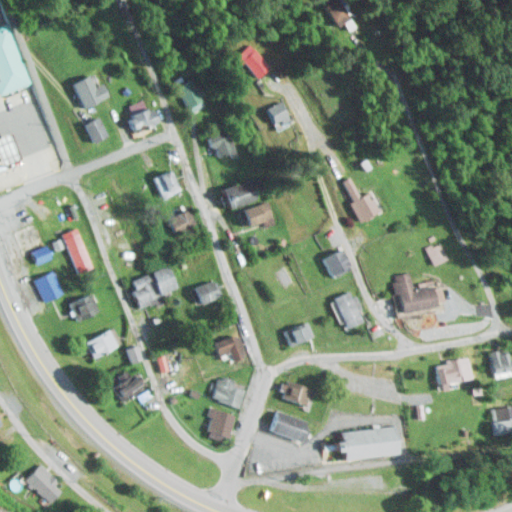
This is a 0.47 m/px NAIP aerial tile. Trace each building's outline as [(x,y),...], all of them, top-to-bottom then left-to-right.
[(344,0),(324,0),(324,20),(344,20),(344,0)] [(233,51),(250,76),(266,65),(249,41),(233,51)] [(68,81),(80,106),(109,93),(103,81),(94,85),(88,72),(68,81)] [(192,107),(204,96),(186,76),(174,88),(192,107)] [(263,105),(271,126),(288,119),(280,98),(263,105)] [(127,102),(129,127),(153,125),(150,99),(127,102)] [(106,134),(99,114),(80,120),(88,140),(106,134)] [(213,144),(217,156),(235,150),(227,127),(203,135),(206,146),(213,144)] [(180,188),(171,165),(148,173),(157,197),(180,188)] [(354,219),(377,211),(369,189),(357,194),(349,174),(339,178),(354,219)] [(225,207),(258,197),(251,176),(218,187),(225,207)] [(233,210),(240,227),(272,214),(266,198),(233,210)] [(161,218),(168,233),(194,221),(187,205),(161,218)] [(15,230),(28,265),(50,256),(37,222),(15,230)] [(93,266),(77,229),(61,235),(77,273),(93,266)] [(424,246),(430,262),(445,257),(440,240),(424,246)] [(349,266),(338,245),(318,256),(329,276),(349,266)] [(126,278),(137,307),(162,299),(160,292),(176,287),(168,264),(126,278)] [(42,299),(62,290),(52,268),(32,277),(42,299)] [(392,310),(442,304),(440,283),(410,287),(407,270),(387,272),(392,310)] [(195,303),(219,294),(212,277),(188,287),(195,303)] [(363,317),(348,287),(328,297),(343,327),(363,317)] [(74,318),(98,309),(90,290),(67,299),(74,318)] [(312,333),(305,317),(278,329),(285,345),(312,333)] [(90,356),(120,342),(112,325),(82,339),(90,356)] [(243,353),(236,331),(207,341),(212,355),(226,350),(229,358),(243,353)] [(127,359),(138,358),(137,345),(127,346),(127,359)] [(507,349),(486,349),(486,374),(507,374),(507,349)] [(431,361),(434,382),(470,377),(467,355),(431,361)] [(120,400),(142,385),(133,372),(111,387),(120,400)] [(236,407),(244,385),(217,374),(208,396),(236,407)] [(310,393),(288,376),(277,390),(298,407),(310,393)] [(508,430),(507,417),(503,417),(502,407),(489,409),(491,432),(508,430)] [(305,419),(272,408),(265,428),(298,439),(305,419)] [(230,409),(205,409),(205,436),(230,436),(230,409)] [(395,453),(393,424),(335,428),(338,457),(395,453)] [(21,478),(46,502),(62,485),(36,461),(21,478)]
